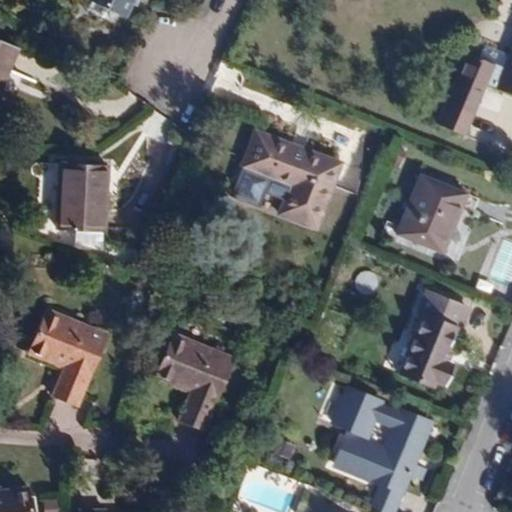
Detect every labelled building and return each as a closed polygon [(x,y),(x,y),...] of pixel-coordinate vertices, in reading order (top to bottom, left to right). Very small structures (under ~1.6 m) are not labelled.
[(115,24),(120,14),(92,0),(87,11),(115,24)] [(126,17),(134,0),(91,0),(92,0),(120,14),(126,17)] [(0,92),(16,51),(0,44),(0,92)] [(511,95),(511,50),(511,53),(496,89),(511,95)] [(496,89),(511,53),(498,56),(494,65),(486,85),(496,89)] [(465,136),(486,85),(494,65),(465,54),(437,124),(465,136)] [(332,186),(340,165),(255,132),(241,169),(288,189),(283,201),(277,215),(337,238),(359,197),(332,186)] [(105,231),(109,168),(58,165),(55,229),(76,230),(102,231),(105,231)] [(288,189),(241,169),(231,193),(249,201),(255,189),(283,201),(288,189)] [(442,252),(465,196),(420,177),(397,233),(442,252)] [(101,246),(102,231),(76,230),(75,245),(101,246)] [(511,292),(511,242),(498,239),(487,287),(511,292)] [(443,362),(457,330),(461,331),(469,310),(421,290),(413,311),(423,315),(400,373),(434,388),(436,382),(447,386),(453,366),(443,362)] [(77,406),(105,335),(46,311),(28,354),(64,369),(52,396),(77,406)] [(204,430),(233,359),(173,334),(155,378),(189,393),(179,419),(204,430)] [(414,465),(430,425),(399,412),(383,451),(347,436),(335,467),(382,486),(402,494),(409,476),(425,482),(429,471),(414,465)] [(289,460),(294,447),(280,441),(275,454),(289,460)] [(402,494),(382,486),(370,511),(398,511),(406,495),(402,494)] [(0,511),(30,511),(27,487),(0,490),(0,511)]
